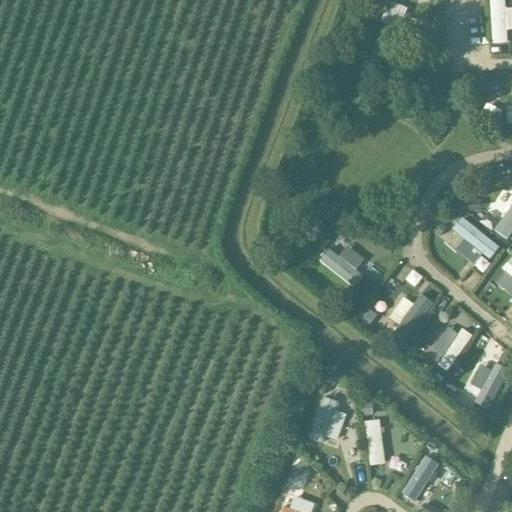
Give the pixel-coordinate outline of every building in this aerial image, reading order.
[(511,6),(505,7),(505,0),(489,0),(491,44),(507,44),(507,30),(511,30),(511,6)] [(387,4),(381,23),(425,37),(431,18),(387,4)] [(511,237),(511,206),(495,231),(509,241),(511,237)] [(499,250),(461,220),(452,231),(490,261),(499,250)] [(363,279),(327,250),(318,261),(353,290),(363,279)] [(511,258),(502,269),(511,277),(511,258)] [(406,286),(418,282),(413,268),(401,272),(406,286)] [(431,305),(419,296),(391,334),(403,343),(431,305)] [(472,337),(462,330),(437,367),(447,374),(472,337)] [(511,372),(511,365),(501,360),(482,403),(495,409),(511,372)] [(321,399),(307,441),(323,446),(337,404),(321,399)] [(377,421),(362,423),(368,466),(384,464),(377,421)] [(436,465),(423,458),(405,492),(418,499),(436,465)]
